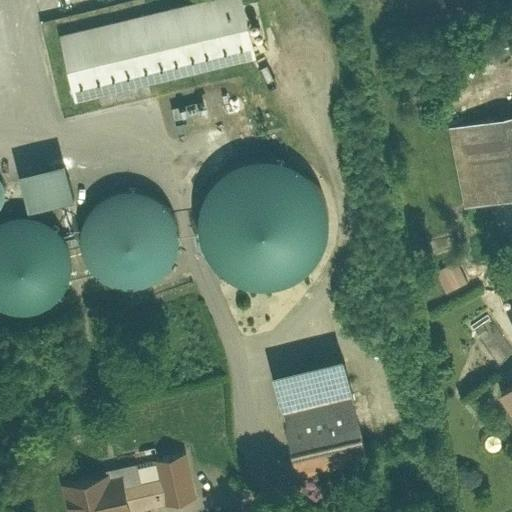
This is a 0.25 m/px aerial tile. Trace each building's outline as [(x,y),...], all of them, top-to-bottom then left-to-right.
[(245,0),(194,0),(63,32),(79,98),(259,54),(245,0)] [(511,114),(482,119),(450,125),(464,203),(495,198),(511,195),(511,114)] [(299,166),(279,157),(256,156),(235,162),(218,174),(206,190),(200,209),(199,229),(205,248),(217,265),(233,277),(253,283),(273,284),(292,277),(310,264),(322,246),(328,224),(325,202),(315,182),(299,166)] [(63,163),(20,172),(28,210),(60,203),(64,224),(76,222),(63,163)] [(150,194),(135,190),(120,190),(105,195),(92,206),(84,219),(80,235),(82,251),(89,265),(101,277),(115,284),(132,285),(147,281),(160,273),(170,261),(176,247),(176,231),(172,216),(163,203),(150,194)] [(63,234),(53,222),(39,215),(23,212),(7,215),(0,219),(0,301),(5,305),(20,308),(35,307),(49,301),(61,291),(68,278),(72,263),(70,248),(63,234)] [(458,259),(436,269),(446,291),(468,280),(458,259)] [(511,306),(507,310),(511,317),(511,384),(499,394),(511,413),(511,306)] [(342,358),(274,376),(298,470),(367,452),(342,358)] [(168,452),(58,477),(65,511),(143,511),(239,490),(227,437),(192,445),(184,409),(160,414),(168,452)]
